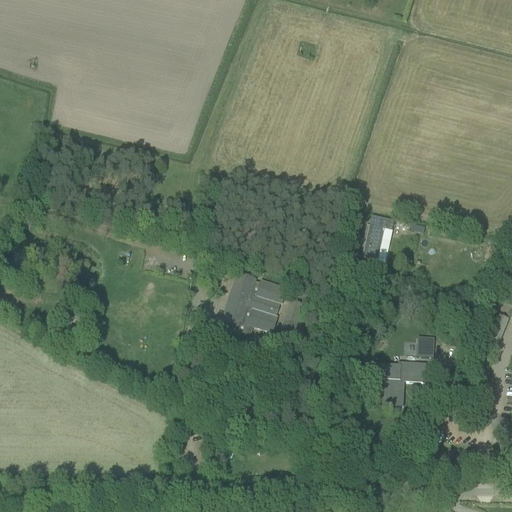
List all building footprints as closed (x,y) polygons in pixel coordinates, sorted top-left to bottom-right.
[(395,229),(410,233),(411,226),(396,223),(395,229)] [(412,226),(410,233),(422,236),(424,229),(412,226)] [(368,228),(361,259),(376,262),(383,231),(368,228)] [(280,306),(284,291),(260,283),(259,286),(255,284),(237,279),(233,293),(231,293),(228,303),(230,304),(225,318),(239,322),(235,334),(249,338),(252,329),(270,335),(275,320),(274,319),(278,305),(280,306)] [(492,304),(476,343),(470,360),(468,413),(488,413),(491,409),(492,378),(488,378),(489,357),(493,358),(495,351),(511,312),(492,304)] [(289,307),(276,346),(288,350),(295,330),(300,331),(303,323),(298,321),(302,307),(294,305),(293,309),(289,307)] [(433,340),(417,339),(416,359),(433,361),(433,340)] [(396,368),(386,368),(370,367),(370,381),(388,382),(388,386),(387,408),(401,409),(402,384),(423,385),(424,367),(397,365),(396,368)]
